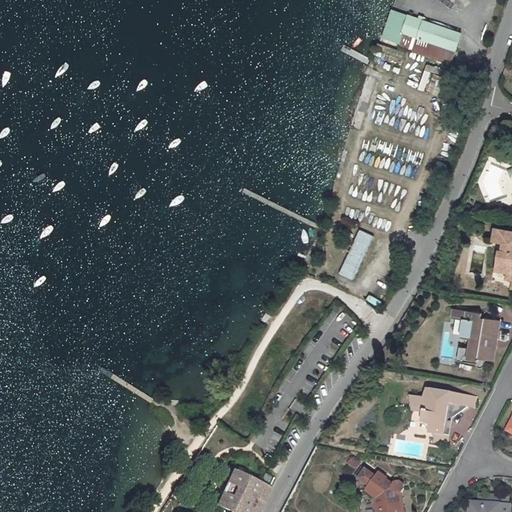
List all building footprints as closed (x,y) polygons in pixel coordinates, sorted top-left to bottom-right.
[(454,52),(461,33),(406,15),(400,35),(454,52)] [(427,63),(424,68),(438,74),(440,69),(427,63)] [(422,70),(418,89),(426,91),(430,72),(422,70)] [(357,229),(339,274),(354,280),(372,235),(357,229)] [(511,231),(496,229),(493,241),(503,242),(501,251),(499,251),(496,270),(507,272),(506,279),(511,280),(511,231)] [(465,349),(463,362),(477,364),(477,365),(478,368),(480,368),(481,368),(483,368),(484,366),(485,360),(493,362),(500,321),(482,318),(482,313),(454,308),(452,318),(465,320),(462,337),(472,339),(470,350),(465,349)] [(415,398),(412,411),(423,413),(422,422),(430,424),(429,432),(435,433),(444,435),(447,413),(452,414),(457,415),(468,407),(470,397),(427,390),(426,399),(415,398)] [(435,433),(434,443),(447,445),(452,414),(447,413),(444,435),(435,433)] [(359,479),(362,481),(368,472),(366,470),(359,479)] [(256,511),(268,489),(231,472),(215,506),(229,511),(256,511)] [(367,491),(375,496),(376,511),(403,511),(400,492),(401,492),(404,489),(403,485),(400,482),(396,483),(394,485),(386,480),(386,478),(380,473),(377,478),(368,472),(362,481),(370,486),(367,491)] [(509,511),(510,505),(508,505),(508,497),(479,495),(479,504),(471,503),(470,511),(509,511)]
